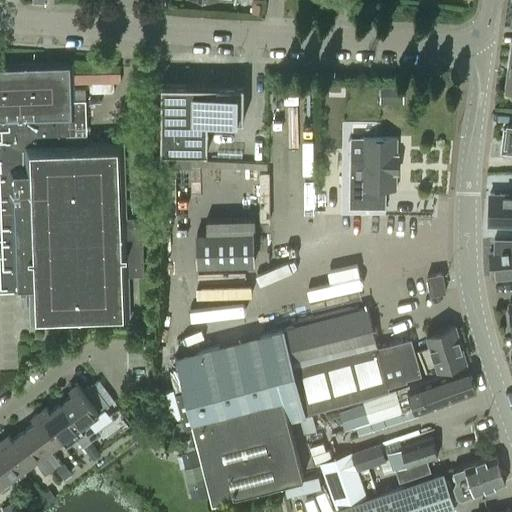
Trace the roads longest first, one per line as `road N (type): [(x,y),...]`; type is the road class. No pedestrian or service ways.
road 1 (secondary): [(511,433),(467,262),(485,45)]
road 2 (tertiary): [(485,45),(271,32)]
road 3 (tertiary): [(271,32),(127,23)]
road 4 (residential): [(0,414),(89,352),(117,353)]
road 5 (tertiary): [(127,23),(0,15)]
